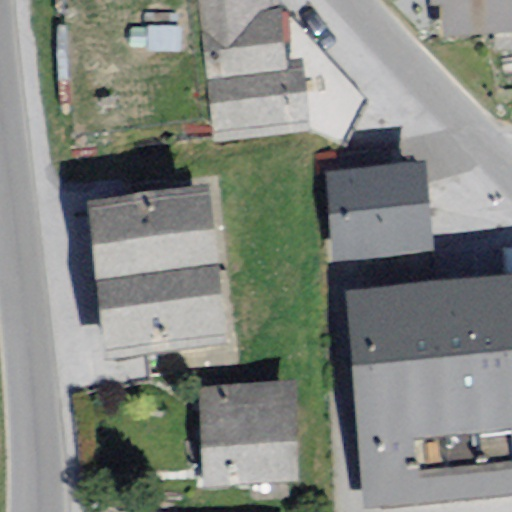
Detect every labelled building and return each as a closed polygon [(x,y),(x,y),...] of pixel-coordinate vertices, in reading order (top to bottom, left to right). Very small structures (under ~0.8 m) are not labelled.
[(255,0),(201,0),(216,151),(317,141),(309,70),(290,72),(282,1),(256,3),(255,0)] [(511,0),(434,0),(435,3),(447,3),(448,31),(511,28),(511,0)] [(425,167),(325,177),(334,266),(434,256),(425,167)] [(216,186),(93,198),(108,348),(231,335),(216,186)] [(511,278),(344,290),(358,499),(511,489),(511,278)] [(295,388),(202,391),(206,493),(299,489),(295,388)]
